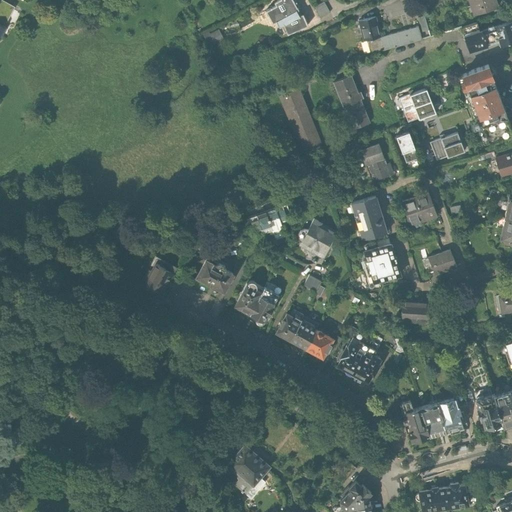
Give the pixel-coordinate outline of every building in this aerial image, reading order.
[(0,38),(6,26),(5,26),(15,6),(3,0),(1,0),(0,2),(0,38)] [(303,16),(299,17),(296,13),(298,12),(291,0),(279,0),(280,1),(274,4),(275,7),(265,13),(272,26),(276,24),(279,30),(283,27),(287,36),(308,28),(303,16)] [(495,0),(468,0),(473,15),(488,11),(498,8),(495,0)] [(330,14),(324,3),(314,9),(320,20),(330,14)] [(500,13),(498,8),(488,11),(490,16),(500,13)] [(425,17),(418,19),(422,33),(429,31),(425,17)] [(364,43),(367,42),(371,55),(384,52),(422,41),(418,27),(380,38),(375,19),(359,23),(364,43)] [(471,53),(500,43),(501,47),(511,43),(511,22),(465,38),(471,53)] [(223,41),(218,30),(209,35),(208,33),(202,36),(209,49),(223,41)] [(308,44),(287,52),(293,71),(315,63),(313,57),(308,44)] [(319,55),(313,57),(315,63),(318,70),(324,68),(319,55)] [(488,63),(461,73),(463,80),(460,81),(463,89),(466,87),(466,86),(475,83),(484,79),(493,76),(488,63)] [(350,77),(334,84),(353,132),(369,126),(360,101),(363,100),(361,94),(357,95),(350,77)] [(487,86),(484,79),(475,83),(477,90),(487,86)] [(511,113),(506,116),(503,107),(494,84),(487,86),(477,90),(470,93),(478,116),(489,144),(511,135),(511,130),(508,121),(511,119),(511,113)] [(321,150),(297,90),(279,97),(304,157),(321,150)] [(399,100),(403,112),(431,102),(426,90),(399,100)] [(435,114),(431,102),(403,112),(408,124),(435,114)] [(409,133),(396,138),(406,165),(419,160),(415,149),(418,148),(416,144),(413,145),(409,133)] [(430,144),(436,162),(464,151),(457,134),(430,144)] [(383,161),(378,146),(359,153),(365,167),(368,166),(383,161)] [(511,152),(496,157),(501,175),(511,171),(511,152)] [(332,169),(328,156),(318,159),(323,172),(332,169)] [(386,167),(383,161),(368,166),(374,182),(393,175),(390,165),(386,167)] [(306,170),(298,171),(299,179),(307,178),(306,170)] [(436,216),(427,192),(401,202),(410,226),(436,216)] [(386,235),(374,198),(352,205),(364,241),(386,235)] [(286,205),(245,221),(253,241),(263,237),(262,234),(271,230),(274,240),(284,236),(281,226),(292,221),(286,205)] [(511,241),(511,219),(504,218),(500,240),(511,241)] [(313,219),(300,243),(323,255),(334,233),(320,226),(321,224),(313,219)] [(390,244),(363,252),(373,285),(400,276),(390,244)] [(418,252),(422,260),(428,258),(430,257),(427,248),(418,252)] [(430,257),(428,258),(434,272),(435,275),(456,267),(449,250),(430,257)] [(232,274),(202,258),(192,278),(221,293),(232,274)] [(427,274),(434,272),(428,258),(422,260),(427,274)] [(154,265),(141,287),(159,297),(171,274),(154,265)] [(232,307),(248,315),(257,296),(260,292),(244,284),(232,307)] [(323,289),(319,287),(315,295),(319,297),(323,289)] [(511,292),(498,295),(501,312),(511,310),(511,292)] [(272,304),(257,296),(248,315),(262,323),(272,304)] [(163,306),(152,300),(148,307),(159,313),(163,306)] [(429,302),(401,301),(401,318),(428,319),(429,302)] [(274,334),(288,342),(299,321),(285,313),(274,334)] [(315,330),(299,321),(288,342),(304,350),(315,330)] [(332,339),(315,330),(304,350),(322,359),(332,339)] [(336,367),(351,375),(362,355),(355,351),(358,347),(349,342),(346,347),(345,346),(338,358),(340,359),(336,367)] [(391,361),(398,364),(403,352),(396,349),(391,361)] [(369,358),(362,355),(351,375),(367,383),(371,375),(373,376),(379,364),(378,363),(380,359),(371,354),(369,358)] [(462,390),(466,404),(474,402),(469,388),(462,390)] [(511,398),(511,393),(502,396),(511,425),(511,424),(511,398)] [(484,428),(502,423),(494,398),(493,395),(475,401),(484,428)] [(503,427),(511,425),(502,396),(494,398),(502,423),(503,427)] [(454,398),(437,403),(445,432),(462,427),(454,398)] [(410,443),(429,437),(420,408),(412,411),(409,402),(401,404),(409,431),(407,432),(410,443)] [(437,403),(420,408),(429,437),(445,432),(437,403)] [(227,465),(241,477),(253,486),(269,467),(243,445),(227,465)] [(246,495),(253,486),(241,477),(234,485),(246,495)] [(464,483),(464,484),(466,496),(475,495),(474,484),(474,481),(464,483)] [(349,491),(339,502),(340,511),(344,511),(369,506),(368,496),(370,494),(361,486),(360,488),(354,482),(347,490),(349,491)] [(450,487),(445,488),(448,507),(468,504),(466,496),(464,484),(458,485),(458,482),(450,484),(450,487)] [(422,511),(448,507),(445,488),(438,489),(437,487),(431,488),(432,490),(419,492),(419,494),(418,494),(417,495),(416,495),(416,496),(415,497),(415,498),(415,499),(416,499),(416,500),(417,501),(418,502),(419,501),(420,501),(422,511)] [(511,511),(511,496),(504,500),(505,502),(496,506),(497,511),(511,511)]
